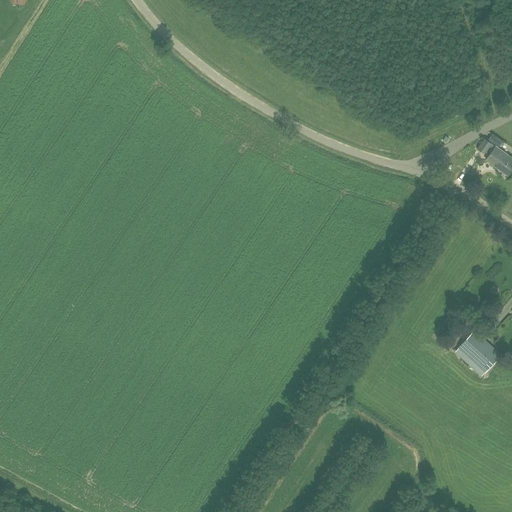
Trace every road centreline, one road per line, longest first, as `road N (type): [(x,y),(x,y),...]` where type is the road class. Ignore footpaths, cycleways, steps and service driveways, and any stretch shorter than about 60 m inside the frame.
road 1 (unclassified): [(234,511),(452,182)]
road 2 (unclassified): [(421,172),(327,142),(232,89),(135,0)]
